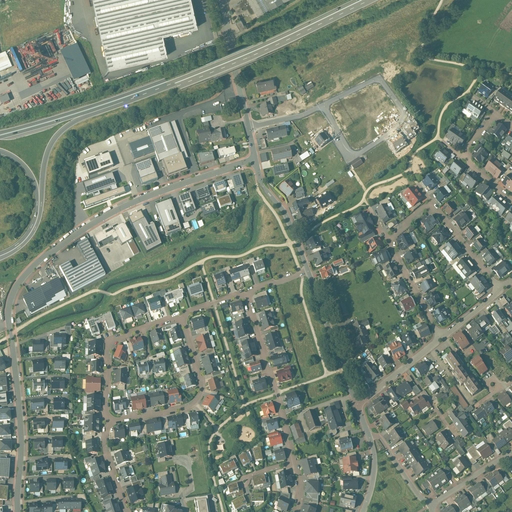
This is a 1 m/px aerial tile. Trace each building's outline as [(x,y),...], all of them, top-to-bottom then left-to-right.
[(93,0),(109,68),(168,55),(163,34),(198,27),(192,0),(93,0)] [(271,9),(266,0),(242,0),(243,1),(248,9),(251,15),(256,12),(258,16),(271,9)] [(286,0),(266,0),(271,9),(286,0)] [(243,1),(233,6),(237,15),(248,9),(243,1)] [(241,20),(236,23),(240,31),(245,28),(241,20)] [(61,53),(74,82),(89,74),(76,46),(61,53)] [(0,72),(11,67),(5,53),(0,54),(0,72)] [(273,79),(255,83),(258,94),(276,90),(273,79)] [(304,86),(307,91),(314,87),(311,82),(304,86)] [(488,85),(484,85),(479,92),(487,98),(488,97),(493,90),(494,89),(488,85)] [(493,90),(488,97),(492,100),(497,92),(496,92),(493,90)] [(501,91),(494,101),(499,104),(506,96),(503,94),(504,93),(501,91)] [(6,95),(0,96),(0,105),(9,102),(6,95)] [(508,97),(506,96),(499,104),(504,108),(511,98),(509,97),(508,97)] [(467,110),(466,111),(472,115),(478,107),(472,103),(467,110)] [(269,105),(260,107),(261,111),(260,112),(261,115),(262,116),(262,117),(272,115),(270,106),(270,104),(269,105)] [(478,107),(472,115),(478,120),(479,118),(483,112),(484,111),(478,107)] [(409,127),(413,133),(418,130),(412,121),(407,125),(409,127)] [(158,163),(162,162),(179,155),(168,124),(147,132),(150,141),(155,152),(158,163)] [(494,131),(491,135),(499,141),(507,131),(498,124),(494,131)] [(284,127),(277,129),(279,138),(286,136),(284,127)] [(403,131),(409,139),(414,136),(413,133),(409,127),(403,131)] [(277,129),(266,131),(268,141),(279,138),(277,129)] [(450,134),(447,139),(453,143),(460,134),(453,129),(450,134)] [(208,130),(197,132),(199,144),(210,141),(208,133),(208,130)] [(223,130),(208,133),(210,141),(211,143),(226,140),(223,130)] [(320,147),(329,140),(324,134),(315,141),(320,147)] [(460,134),(453,143),(456,145),(456,146),(459,148),(466,139),(459,135),(460,134)] [(394,139),(401,149),(405,146),(399,136),(394,139)] [(401,149),(394,139),(389,142),(396,152),(401,149)] [(133,160),(155,152),(150,141),(129,148),(133,160)] [(229,148),(217,152),(219,159),(224,158),(235,155),(233,149),(230,151),(229,148)] [(289,149),(271,153),(273,163),(291,159),(289,149)] [(477,154),(473,158),(479,164),(482,161),(483,162),(485,159),(484,158),(487,155),(481,150),(480,149),(477,154)] [(444,150),(436,158),(443,164),(449,157),(450,157),(447,154),(447,153),(444,150)] [(508,160),(511,155),(504,151),(502,155),(508,160)] [(113,168),(108,154),(102,157),(101,155),(97,156),(98,158),(83,164),(88,177),(113,168)] [(209,154),(204,155),(207,164),(214,162),(213,160),(211,154),(209,154)] [(298,154),(292,158),(296,165),(302,162),(302,161),(300,157),(298,154)] [(162,162),(168,177),(174,175),(174,176),(180,173),(180,172),(186,170),(180,155),(179,155),(162,162)] [(204,155),(198,156),(201,166),(207,164),(204,155)] [(493,155),(487,162),(490,164),(493,160),(494,161),(496,158),(493,155)] [(449,157),(443,164),(446,167),(452,160),(449,157)] [(360,159),(350,163),(353,169),(363,165),(360,159)] [(452,160),(446,167),(450,170),(450,169),(456,163),(452,160)] [(490,164),(485,169),(491,174),(499,165),(494,161),(493,160),(490,164)] [(150,161),(134,166),(140,180),(155,175),(150,161)] [(456,163),(450,169),(458,176),(465,168),(457,161),(456,163)] [(499,165),(491,174),(497,179),(503,172),(505,170),(504,169),(499,165)] [(508,165),(504,169),(505,170),(503,172),(505,174),(510,169),(511,167),(508,165)] [(287,166),(273,169),(275,176),(288,173),(287,166)] [(464,174),(459,180),(462,184),(464,182),(467,177),(464,174)] [(479,181),(471,174),(467,177),(464,182),(472,189),(479,181)] [(112,175),(82,185),(87,196),(93,194),(94,199),(101,197),(99,192),(110,188),(111,193),(117,190),(112,175)] [(139,181),(142,186),(157,181),(155,175),(140,180),(139,181)] [(507,179),(502,184),(507,189),(511,183),(511,176),(510,175),(507,179)] [(432,176),(423,184),(429,191),(437,185),(439,184),(438,183),(432,176)] [(239,177),(231,180),(231,181),(234,189),(235,193),(240,191),(239,189),(243,188),(239,177)] [(443,179),(438,183),(439,184),(437,185),(439,188),(446,182),(443,179)] [(446,182),(439,188),(441,190),(443,189),(448,185),(446,182)] [(223,183),(213,186),(213,188),(215,193),(216,193),(226,190),(223,183)] [(290,186),(287,184),(286,184),(283,187),(281,186),(280,188),(280,190),(281,191),(283,191),(288,197),(295,189),(291,185),(290,186)] [(480,185),(474,191),(477,194),(483,187),(480,185)] [(487,190),(483,186),(483,187),(477,194),(476,194),(481,199),(482,197),(486,200),(493,193),(488,189),(487,190)] [(125,195),(123,188),(117,190),(111,193),(101,197),(94,199),(83,203),(85,209),(125,195)] [(206,188),(195,192),(198,202),(209,198),(208,193),(206,188)] [(302,188),(297,190),(295,192),(297,196),(304,194),(305,194),(302,188)] [(410,191),(404,197),(409,202),(419,194),(414,188),(410,191)] [(408,189),(400,193),(404,197),(410,191),(408,189)] [(441,190),(433,196),(436,199),(439,203),(443,199),(445,200),(447,198),(447,196),(448,195),(443,189),(441,190)] [(322,197),(328,206),(333,202),(327,193),(322,197)] [(189,194),(178,198),(184,215),(195,211),(189,194)] [(419,194),(409,202),(412,207),(413,207),(419,202),(423,199),(419,194)] [(228,197),(217,201),(220,209),(231,205),(230,203),(228,197)] [(322,209),(328,206),(322,197),(316,200),(322,209)] [(494,201),(489,206),(490,206),(495,211),(503,202),(497,197),(494,201)] [(299,203),(292,205),(295,213),(304,210),(302,207),(311,204),(309,199),(304,201),(299,203)] [(387,199),(379,203),(382,208),(386,206),(390,204),(387,199)] [(492,199),(486,205),(488,208),(490,206),(489,206),(494,201),(492,199)] [(170,201),(155,207),(166,236),(181,230),(170,201)] [(419,202),(413,207),(412,207),(411,209),(413,211),(421,205),(419,202)] [(503,202),(495,211),(501,216),(504,213),(509,207),(503,202)] [(455,210),(450,203),(444,209),(449,216),(453,213),(456,210),(455,210)] [(215,204),(201,209),(204,217),(218,212),(215,204)] [(462,210),(464,213),(470,208),(468,205),(462,210)] [(382,208),(377,210),(379,214),(378,214),(380,218),(391,212),(389,209),(388,209),(386,206),(382,208)] [(459,207),(455,210),(456,210),(453,213),(455,216),(462,210),(459,207)] [(304,210),(295,213),(298,222),(314,216),(311,209),(306,211),(305,211),(304,211),(304,210)] [(511,212),(510,211),(503,218),(506,220),(511,213),(511,212)] [(391,212),(380,218),(382,221),(384,224),(393,219),(392,217),(392,216),(391,212)] [(144,220),(140,213),(137,215),(136,213),(130,216),(131,218),(128,219),(131,227),(144,220)] [(463,213),(453,221),(460,229),(469,221),(467,219),(468,218),(467,218),(467,217),(466,217),(465,217),(463,213)] [(368,219),(366,215),(361,217),(356,220),(358,224),(355,225),(359,233),(362,232),(364,235),(372,231),(374,230),(372,226),(373,226),(369,218),(368,219)] [(425,216),(419,221),(421,224),(428,219),(425,217),(425,216)] [(433,222),(430,218),(421,224),(421,225),(423,227),(423,228),(424,228),(426,231),(429,229),(430,231),(434,228),(433,228),(436,225),(437,226),(439,224),(435,219),(433,222)] [(144,220),(131,227),(146,254),(161,246),(153,225),(148,228),(144,220)] [(396,221),(388,225),(390,229),(397,224),(396,221)] [(113,230),(117,239),(121,246),(132,240),(123,224),(113,230)] [(472,227),(464,234),(469,241),(472,239),(477,234),(472,227)] [(111,228),(93,237),(99,249),(117,239),(113,230),(111,228)] [(440,228),(433,234),(435,236),(437,234),(438,235),(442,231),(440,228)] [(442,231),(438,235),(437,234),(435,236),(432,238),(438,245),(441,243),(442,243),(447,239),(447,238),(449,236),(444,230),(442,231)] [(372,231),(364,235),(367,241),(362,244),(364,243),(375,237),(372,231)] [(477,234),(472,239),(474,242),(476,240),(480,236),(481,236),(479,233),(477,234)] [(409,235),(397,241),(400,246),(411,240),(409,235)] [(375,237),(364,243),(366,246),(378,240),(377,240),(376,237),(377,237),(377,236),(375,237)] [(317,238),(306,242),(310,251),(321,247),(317,238)] [(378,240),(366,246),(368,249),(369,248),(371,252),(383,246),(381,241),(381,242),(379,239),(380,239),(380,238),(377,240),(378,240)] [(411,240),(400,246),(402,251),(409,248),(414,245),(411,240)] [(478,242),(473,246),(479,252),(486,246),(481,240),(478,242)] [(86,264),(96,259),(92,251),(91,251),(90,249),(91,249),(87,241),(77,246),(81,254),(82,253),(83,255),(82,256),(86,264)] [(448,247),(444,250),(448,256),(458,248),(454,242),(448,247)] [(446,244),(439,249),(441,253),(444,250),(448,247),(446,244)] [(458,248),(448,256),(452,261),(453,261),(457,258),(463,253),(458,248)] [(380,251),(372,255),(374,259),(375,258),(374,257),(382,253),(380,251)] [(382,253),(374,257),(375,258),(378,265),(384,262),(384,261),(388,259),(390,258),(387,253),(386,251),(382,253)] [(489,253),(484,258),(490,266),(496,261),(499,258),(493,251),(489,253)] [(409,255),(405,257),(407,260),(407,262),(408,265),(418,260),(417,257),(417,256),(415,252),(412,253),(409,255)] [(321,255),(313,258),(314,260),(316,264),(317,266),(328,262),(325,255),(325,253),(321,255)] [(463,257),(459,260),(459,261),(456,263),(458,265),(465,260),(463,257)] [(457,258),(453,261),(452,261),(450,263),(452,266),(456,263),(459,261),(459,260),(457,258)] [(69,263),(59,268),(72,293),(105,276),(96,259),(86,264),(73,271),(69,263)] [(458,265),(457,266),(462,272),(471,265),(469,263),(470,262),(466,259),(458,265)] [(255,264),(253,265),(253,266),(256,274),(265,270),(262,261),(255,264)] [(389,262),(381,266),(383,271),(384,270),(391,266),(389,262)] [(498,267),(494,271),(500,278),(509,270),(503,263),(498,267)] [(391,266),(384,270),(388,277),(390,278),(391,280),(399,275),(397,271),(396,269),(395,269),(393,265),(391,266)] [(471,265),(462,272),(467,278),(468,277),(475,272),(476,271),(473,267),(472,267),(471,265)] [(417,270),(412,273),(416,280),(429,273),(425,266),(422,267),(422,268),(421,268),(417,270)] [(245,268),(238,270),(241,280),(250,276),(247,269),(246,267),(245,268)] [(330,267),(319,272),(323,280),(326,278),(327,279),(330,278),(330,277),(334,275),(330,267)] [(231,272),(229,273),(230,275),(233,282),(241,280),(238,270),(231,272)] [(221,276),(214,279),(217,288),(222,287),(221,286),(226,285),(224,279),(222,276),(221,276)] [(474,281),(471,283),(471,284),(475,289),(485,281),(480,276),(474,281)] [(429,277),(421,281),(423,285),(431,281),(429,277)] [(470,280),(465,284),(467,287),(471,284),(471,283),(474,281),(472,278),(470,280)] [(392,286),(391,286),(394,292),(396,292),(398,294),(401,293),(401,295),(408,291),(402,281),(400,282),(392,286)] [(423,285),(421,286),(425,294),(435,288),(436,286),(435,285),(433,284),(431,281),(423,285)] [(485,281),(475,289),(477,291),(479,292),(481,293),(481,294),(483,292),(490,287),(485,281)] [(57,282),(30,296),(38,311),(64,296),(57,282)] [(193,286),(187,288),(188,292),(189,292),(190,297),(194,296),(195,297),(198,296),(198,294),(202,293),(200,288),(199,288),(198,285),(198,284),(197,285),(193,286)] [(331,284),(324,287),(327,293),(333,291),(331,284)] [(179,291),(172,293),(175,301),(178,300),(178,302),(182,300),(182,299),(183,299),(182,295),(183,295),(182,291),(180,292),(179,292),(179,291)] [(483,292),(481,294),(481,293),(476,297),(478,300),(485,294),(483,292)] [(172,293),(165,296),(166,297),(165,297),(163,298),(165,302),(165,301),(166,301),(167,304),(168,304),(169,305),(173,304),(172,302),(175,301),(172,293)] [(428,299),(427,300),(431,308),(441,303),(436,295),(428,299)] [(30,296),(23,300),(31,314),(38,311),(30,296)] [(259,300),(255,301),(258,310),(268,307),(265,298),(259,300)] [(402,303),(400,303),(405,313),(416,307),(411,298),(409,299),(402,303)] [(504,298),(499,302),(503,307),(508,303),(504,298)] [(153,300),(147,302),(151,313),(160,309),(157,301),(156,299),(153,300)] [(241,302),(230,306),(232,313),(236,312),(243,310),(241,302)] [(139,305),(131,308),(132,309),(130,309),(133,317),(134,317),(135,318),(144,314),(141,306),(141,304),(139,305)] [(344,305),(336,308),(340,318),(348,314),(344,305)] [(122,311),(119,312),(120,314),(123,322),(132,318),(133,317),(130,309),(129,309),(122,311)] [(436,313),(434,314),(439,323),(448,319),(443,310),(443,309),(436,313)] [(499,312),(492,317),(499,326),(501,324),(509,334),(511,331),(511,324),(508,319),(505,320),(499,312)] [(266,314),(260,316),(262,323),(272,320),(270,313),(266,314)] [(110,315),(103,317),(103,318),(99,320),(100,324),(105,322),(105,324),(112,321),(110,315)] [(201,318),(190,321),(193,331),(195,331),(204,328),(201,318)] [(484,318),(475,324),(480,332),(487,326),(489,325),(484,318)] [(94,320),(87,323),(89,330),(97,327),(96,325),(100,324),(99,320),(95,321),(94,320)] [(272,320),(262,323),(264,331),(270,329),(274,327),(272,320)] [(112,321),(105,324),(108,331),(112,330),(115,329),(112,321)] [(242,323),(235,324),(236,325),(238,331),(249,328),(246,321),(242,323)] [(362,322),(353,326),(358,340),(364,337),(368,336),(366,331),(364,327),(362,323),(362,322)] [(474,323),(465,330),(474,342),(483,335),(480,332),(475,324),(474,323)] [(491,328),(489,325),(487,326),(494,337),(496,335),(491,328)] [(430,334),(426,326),(424,327),(423,327),(422,327),(420,330),(417,332),(421,338),(421,339),(430,334)] [(494,326),(491,328),(496,335),(500,333),(494,326)] [(97,327),(89,330),(92,337),(96,335),(99,334),(97,327)] [(178,328),(173,329),(174,332),(170,334),(173,343),(181,340),(178,328)] [(249,328),(238,331),(240,339),(248,336),(251,335),(249,328)] [(159,331),(150,334),(150,335),(151,338),(152,339),(154,344),(162,341),(159,331)] [(506,332),(502,336),(504,338),(506,341),(510,338),(506,332)] [(411,333),(407,335),(408,336),(407,337),(406,337),(403,339),(405,342),(407,347),(408,346),(409,346),(410,347),(413,346),(417,344),(411,333)] [(277,334),(266,338),(268,345),(279,341),(277,334)] [(469,346),(460,334),(453,339),(455,342),(456,342),(458,344),(457,345),(458,345),(461,349),(462,351),(469,346)] [(61,336),(54,336),(54,337),(54,346),(57,346),(61,346),(65,346),(65,336),(65,335),(61,336)] [(201,338),(196,340),(197,343),(196,343),(197,347),(209,343),(208,337),(207,336),(201,338)] [(364,337),(358,340),(355,341),(358,348),(367,344),(364,337)] [(506,341),(504,338),(500,342),(505,348),(509,344),(506,341)] [(140,339),(136,340),(136,339),(133,340),(133,341),(130,342),(130,343),(133,352),(143,348),(140,339)] [(279,341),(268,345),(270,351),(274,350),(281,348),(279,341)] [(250,343),(242,345),(244,352),(255,349),(253,342),(250,343)] [(408,346),(407,347),(405,342),(402,344),(403,346),(406,352),(410,350),(408,346)] [(43,343),(32,343),(32,353),(43,353),(43,344),(43,343)] [(209,343),(197,347),(198,350),(199,350),(200,353),(205,352),(211,350),(211,349),(209,343)] [(398,343),(395,345),(395,344),(391,346),(391,347),(389,348),(391,351),(396,361),(399,359),(399,358),(403,356),(402,356),(404,355),(400,348),(398,343)] [(511,358),(511,353),(507,347),(500,353),(506,360),(509,358),(510,360),(511,358)] [(125,351),(119,348),(118,348),(115,356),(120,358),(119,359),(119,360),(124,361),(126,357),(123,356),(125,351)] [(255,349),(244,352),(246,359),(252,358),(257,356),(255,349)] [(182,351),(173,354),(175,361),(187,358),(184,350),(182,351)] [(454,354),(444,361),(446,365),(448,363),(454,372),(456,370),(457,371),(461,368),(463,366),(454,354)] [(278,356),(272,358),(275,367),(287,364),(285,357),(284,355),(278,356)] [(371,355),(365,360),(369,365),(370,364),(372,366),(375,363),(371,355)] [(385,357),(378,361),(381,366),(382,369),(382,370),(383,370),(391,365),(387,358),(387,357),(387,356),(385,357)] [(187,358),(175,361),(178,369),(187,366),(189,365),(187,358)] [(207,359),(202,361),(204,368),(215,365),(213,358),(207,359)] [(478,358),(471,363),(473,366),(480,376),(483,374),(487,371),(482,365),(482,364),(478,358)] [(62,360),(54,360),(54,363),(55,363),(55,370),(65,370),(64,361),(64,360),(62,360)] [(42,361),(32,362),(33,373),(43,372),(42,364),(42,361)] [(162,361),(158,362),(158,363),(156,363),(156,362),(155,362),(154,363),(154,365),(156,374),(158,374),(162,373),(165,372),(162,361)] [(428,361),(424,364),(427,369),(432,365),(428,361)] [(254,364),(250,365),(252,374),(262,371),(259,362),(254,364)] [(100,363),(91,363),(90,374),(100,374),(100,363)] [(143,365),(141,365),(137,366),(139,376),(142,375),(142,376),(145,375),(148,374),(149,374),(147,367),(147,364),(146,364),(143,365)] [(369,365),(363,370),(367,374),(372,381),(379,376),(376,372),(377,372),(372,366),(370,364),(369,365)] [(423,364),(420,367),(419,366),(415,368),(421,376),(428,371),(427,369),(423,364)] [(215,365),(204,368),(207,375),(211,374),(217,372),(215,365)] [(461,368),(457,371),(456,370),(454,372),(452,373),(461,386),(463,384),(465,383),(469,380),(461,368)] [(188,370),(180,372),(181,378),(183,378),(190,376),(188,370)] [(285,371),(277,373),(280,383),(291,379),(289,372),(288,370),(285,371)] [(372,381),(367,374),(364,376),(368,384),(372,381)] [(190,376),(183,378),(186,389),(195,387),(192,375),(190,376)] [(433,380),(430,377),(424,381),(429,388),(439,380),(437,377),(433,380)] [(469,380),(465,383),(463,384),(472,397),(481,390),(472,378),(469,380)] [(259,381),(253,383),(253,384),(256,392),(267,389),(264,379),(259,381)] [(450,391),(441,379),(439,380),(441,383),(441,384),(443,386),(441,387),(444,391),(447,389),(449,392),(450,391)] [(62,380),(51,380),(51,390),(64,390),(63,383),(63,380),(62,380)] [(93,380),(86,380),(85,391),(93,391),(99,391),(100,380),(93,380)] [(213,381),(209,382),(211,392),(219,389),(216,380),(213,381)] [(439,380),(429,388),(433,395),(440,390),(437,386),(441,384),(441,383),(439,380)] [(40,381),(37,381),(37,383),(33,383),(33,391),(36,391),(40,391),(44,391),(44,384),(44,382),(40,382),(40,381)] [(406,383),(403,385),(404,386),(400,388),(400,387),(396,390),(400,396),(404,394),(405,395),(411,391),(406,383)] [(466,404),(454,386),(450,389),(462,407),(466,404)] [(400,396),(396,390),(395,388),(387,394),(392,400),(394,403),(395,402),(401,398),(400,396)] [(168,392),(167,392),(168,397),(170,404),(180,402),(179,395),(177,395),(176,391),(168,392)] [(161,393),(155,395),(157,406),(161,406),(160,405),(164,405),(162,398),(162,393),(161,393)] [(441,393),(435,397),(437,399),(440,404),(448,398),(447,397),(445,394),(443,395),(441,393)] [(508,398),(504,394),(497,399),(504,407),(510,403),(511,402),(508,398)] [(149,396),(150,401),(151,407),(154,407),(157,406),(155,395),(149,396)] [(224,398),(215,396),(214,399),(213,400),(218,403),(218,404),(219,405),(224,398)] [(287,400),(286,400),(289,409),(300,405),(297,396),(296,397),(287,400)] [(94,397),(87,397),(87,405),(99,405),(99,397),(94,397)] [(143,397),(137,398),(139,410),(145,409),(144,402),(143,397)] [(213,400),(208,397),(202,406),(212,412),(218,404),(218,403),(213,400)] [(424,403),(421,397),(415,402),(422,411),(427,407),(428,408),(430,406),(427,401),(424,403)] [(131,399),(132,405),(133,411),(139,410),(137,398),(131,399)] [(383,400),(381,398),(376,401),(383,411),(388,408),(386,406),(383,400)] [(62,400),(53,400),(54,411),(63,411),(63,404),(63,400),(62,400)] [(124,400),(113,402),(115,412),(115,413),(117,414),(120,413),(121,412),(121,411),(125,410),(125,409),(124,400)] [(394,403),(392,400),(389,403),(389,404),(393,409),(398,406),(395,402),(394,403)] [(42,401),(30,402),(31,411),(43,410),(43,404),(42,401)] [(383,411),(376,401),(373,403),(375,407),(373,408),(377,415),(383,411)] [(405,401),(400,405),(404,411),(409,407),(408,405),(405,401)] [(454,403),(451,405),(455,410),(458,408),(460,406),(457,401),(454,403)] [(415,402),(412,404),(411,403),(408,405),(409,407),(413,412),(414,411),(416,415),(417,414),(418,414),(420,412),(421,411),(422,411),(415,402)] [(488,403),(482,408),(487,416),(494,411),(493,410),(489,405),(488,403)] [(334,404),(323,408),(326,416),(328,420),(327,420),(329,423),(332,431),(343,427),(337,410),(334,404)] [(99,405),(87,405),(87,412),(87,413),(94,413),(99,413),(99,405)] [(265,407),(262,408),(265,416),(274,413),(272,405),(265,407)] [(482,408),(474,414),(479,421),(482,418),(483,420),(487,416),(482,408)] [(315,411),(304,415),(310,432),(321,428),(321,427),(318,418),(315,411)] [(2,412),(0,412),(0,422),(10,421),(9,412),(2,412)] [(455,412),(449,416),(453,423),(460,418),(458,415),(455,412)] [(196,414),(188,415),(189,420),(190,427),(198,425),(197,423),(199,423),(197,415),(196,415),(196,414)] [(382,420),(380,422),(383,426),(393,420),(390,415),(382,420)] [(453,423),(458,429),(465,423),(464,421),(467,419),(464,415),(460,418),(453,423)] [(181,416),(177,417),(174,418),(176,429),(179,428),(179,427),(182,427),(182,426),(181,418),(181,416)] [(326,416),(318,418),(321,427),(323,426),(323,425),(329,423),(327,420),(328,420),(326,416)] [(170,418),(166,419),(167,421),(168,429),(169,429),(172,429),(172,430),(176,429),(174,418),(173,418),(170,419),(170,418)] [(91,419),(85,419),(84,426),(98,427),(99,419),(91,419)] [(60,420),(52,420),(52,429),(63,429),(63,421),(63,420),(60,420)] [(159,420),(152,422),(154,432),(160,431),(161,431),(159,423),(159,420)] [(270,422),(267,423),(267,425),(269,432),(278,429),(276,420),(270,422)] [(393,420),(383,426),(386,431),(393,426),(396,424),(393,420)] [(43,421),(33,422),(34,430),(37,430),(37,431),(40,430),(44,430),(43,424),(43,421)] [(511,424),(509,421),(503,426),(506,431),(509,429),(510,431),(511,430),(511,424)] [(152,422),(145,423),(145,426),(147,433),(154,432),(152,422)] [(432,422),(422,429),(428,437),(438,430),(432,422)] [(465,423),(458,429),(464,438),(472,432),(465,423)] [(138,424),(128,426),(130,436),(139,434),(140,434),(139,427),(138,424)] [(298,425),(291,427),(294,437),(301,435),(298,425)] [(3,428),(0,428),(0,437),(3,437),(8,437),(8,433),(8,431),(8,429),(8,428),(3,428)] [(119,428),(116,428),(116,429),(113,430),(113,433),(114,440),(115,440),(118,439),(119,440),(122,438),(124,437),(122,428),(119,428)] [(395,432),(389,436),(392,440),(402,434),(399,429),(395,432)] [(506,431),(500,435),(500,436),(506,443),(511,438),(511,433),(510,431),(509,429),(506,431)] [(445,432),(436,439),(444,450),(453,444),(452,442),(445,432)] [(402,434),(392,440),(395,445),(402,441),(405,438),(402,434)] [(494,440),(490,434),(486,437),(491,443),(492,442),(494,440)] [(269,438),(268,438),(271,447),(282,444),(280,435),(269,438)] [(91,437),(86,436),(82,436),(83,445),(86,444),(89,444),(89,443),(92,443),(92,442),(91,437)] [(494,440),(492,442),(497,449),(498,450),(506,444),(506,443),(500,436),(494,440)] [(62,439),(52,439),(52,445),(52,448),(53,448),(62,448),(62,439)] [(489,444),(486,440),(483,442),(485,445),(486,445),(489,449),(491,447),(489,444)] [(44,441),(34,441),(34,450),(43,450),(44,450),(44,445),(44,441)] [(340,444),(339,444),(341,453),(353,450),(351,441),(348,441),(340,444)] [(412,441),(399,450),(417,477),(430,468),(425,461),(423,463),(421,459),(419,460),(418,457),(419,456),(417,457),(415,454),(417,453),(414,449),(416,448),(412,441)] [(96,442),(92,442),(92,443),(89,443),(89,444),(86,444),(86,453),(88,454),(97,453),(97,449),(98,448),(98,447),(97,446),(96,442)] [(497,449),(492,442),(491,443),(489,444),(491,447),(495,452),(497,449)] [(0,452),(11,452),(11,443),(2,443),(0,443),(0,452)] [(168,444),(158,446),(159,453),(170,451),(170,447),(169,444),(168,444)] [(477,451),(481,457),(483,459),(492,453),(489,449),(486,445),(485,445),(477,451)] [(465,454),(459,446),(456,448),(455,449),(461,457),(465,454)] [(474,447),(467,452),(472,459),(475,462),(475,461),(481,457),(477,451),(474,447)] [(258,450),(254,451),(255,454),(254,454),(256,462),(260,462),(260,461),(262,461),(261,451),(260,449),(258,450)] [(170,451),(159,453),(160,459),(164,459),(172,457),(170,451)] [(280,451),(274,453),(277,461),(285,459),(283,451),(280,451)] [(125,452),(114,456),(118,466),(128,462),(130,462),(128,457),(127,458),(125,452)] [(245,455),(239,458),(244,467),(250,464),(250,463),(245,455)] [(462,458),(454,464),(461,473),(469,467),(462,458)] [(92,462),(88,463),(89,464),(91,471),(103,467),(102,464),(101,464),(100,459),(92,462)] [(345,460),(343,460),(344,469),(343,469),(344,474),(345,474),(358,473),(357,469),(358,469),(357,463),(356,459),(345,460)] [(7,461),(0,460),(0,468),(9,469),(10,461),(7,461)] [(63,460),(55,460),(55,470),(67,470),(66,463),(66,460),(63,460)] [(43,461),(40,461),(40,462),(35,462),(36,471),(47,470),(47,464),(47,461),(43,461)] [(231,462),(219,468),(221,471),(220,471),(222,476),(228,473),(228,472),(231,471),(232,472),(237,469),(236,466),(235,466),(234,464),(233,461),(231,462)] [(309,462),(302,464),(306,478),(308,477),(314,476),(316,475),(315,470),(314,466),(313,462),(313,461),(309,462)] [(173,462),(158,465),(159,475),(174,472),(173,462)] [(103,467),(91,471),(93,477),(93,478),(98,476),(105,474),(104,471),(104,470),(103,467)] [(9,469),(0,468),(0,478),(5,479),(8,479),(9,469)] [(447,468),(441,472),(442,472),(444,476),(445,475),(445,476),(450,473),(447,468)] [(128,469),(120,472),(123,480),(131,478),(128,469)] [(437,473),(430,478),(431,480),(427,482),(430,485),(429,486),(430,487),(431,489),(432,489),(434,491),(448,482),(446,479),(447,478),(445,476),(445,475),(444,476),(442,472),(438,475),(437,473)] [(499,475),(496,472),(493,474),(494,474),(491,476),(498,484),(503,481),(503,480),(499,475)] [(284,474),(279,475),(280,482),(292,480),(291,478),(290,478),(289,473),(284,474)] [(498,484),(491,476),(489,478),(489,477),(486,479),(488,483),(492,488),(493,488),(498,484)] [(163,486),(159,486),(160,496),(173,494),(172,484),(170,485),(169,478),(170,477),(169,477),(162,478),(163,486)] [(264,477),(253,480),(255,487),(264,485),(266,484),(265,479),(264,477)] [(53,481),(46,481),(47,491),(55,491),(55,484),(55,481),(55,480),(53,480),(53,481)] [(72,480),(64,480),(63,481),(63,490),(69,490),(69,491),(74,491),(74,490),(74,488),(73,488),(72,480)] [(292,480),(280,482),(281,490),(287,488),(292,487),(291,482),(292,482),(292,480)] [(36,481),(33,481),(33,482),(30,482),(30,493),(38,493),(38,485),(38,482),(36,482),(36,481)] [(104,482),(97,485),(99,492),(100,492),(110,488),(108,481),(104,482)] [(351,481),(344,481),(345,485),(344,485),(344,490),(353,490),(353,491),(358,491),(357,481),(351,481)] [(427,481),(422,485),(425,490),(430,487),(429,486),(430,485),(427,482),(427,481)] [(309,483),(307,483),(307,494),(318,495),(318,484),(309,483)] [(483,488),(479,483),(476,486),(474,488),(480,496),(486,493),(486,492),(483,488)] [(318,495),(307,494),(307,499),(313,500),(318,501),(318,496),(320,496),(320,484),(318,484),(318,495)] [(237,485),(227,488),(229,495),(236,493),(239,492),(239,491),(237,485)] [(489,491),(486,486),(483,488),(486,492),(486,493),(488,496),(491,493),(489,491)] [(133,489),(126,491),(131,504),(142,500),(141,496),(142,496),(141,491),(139,492),(138,488),(138,487),(133,489)] [(110,488),(100,492),(102,499),(111,496),(113,495),(110,488)] [(480,496),(474,488),(472,489),(468,491),(472,496),(475,500),(480,496)] [(242,490),(239,491),(239,492),(236,493),(237,498),(244,495),(242,490)] [(468,502),(463,495),(458,499),(466,509),(470,506),(471,506),(468,502)] [(475,500),(472,496),(469,498),(475,505),(477,503),(475,500)] [(354,509),(356,499),(349,498),(343,497),(341,503),(345,504),(344,507),(354,509)] [(208,511),(207,498),(194,500),(195,511),(208,511)] [(243,498),(231,504),(235,511),(246,506),(247,505),(244,500),(243,498)] [(288,501),(281,498),(278,504),(279,504),(278,507),(282,509),(281,510),(285,511),(286,511),(291,502),(288,501)] [(461,511),(466,509),(458,499),(454,502),(459,509),(461,511)] [(77,500),(69,501),(69,510),(80,510),(80,503),(80,500),(77,500)] [(62,501),(58,501),(58,505),(58,510),(59,510),(69,510),(69,501),(62,501)] [(111,503),(105,505),(105,506),(106,511),(108,511),(118,509),(115,502),(111,503)]
